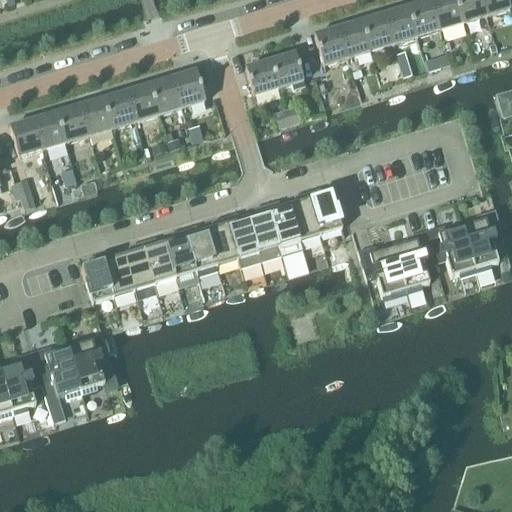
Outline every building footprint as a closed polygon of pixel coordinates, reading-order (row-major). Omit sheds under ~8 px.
[(442,0),(430,4),(439,34),(463,27),(454,0),(442,0)] [(454,0),(463,27),(485,20),(486,20),(479,0),(454,0)] [(479,0),(486,20),(509,13),(505,0),(479,0)] [(407,11),(416,41),(439,34),(430,4),(407,11)] [(384,18),(393,48),(416,41),(407,11),(384,18)] [(360,25),(369,55),(393,48),(384,18),(360,25)] [(337,32),(346,63),(369,55),(360,25),(337,32)] [(346,63),(337,32),(313,39),(322,70),(346,63)] [(394,58),(402,81),(411,78),(403,55),(394,58)] [(295,57),(269,65),(278,93),(290,89),(292,94),(304,90),(303,85),(295,57)] [(424,65),(427,76),(441,72),(437,61),(424,65)] [(278,93),(269,65),(244,73),(253,100),(278,93)] [(172,82),(181,112),(204,105),(195,75),(172,82)] [(181,112),(172,82),(148,89),(158,119),(181,112)] [(158,119),(148,89),(125,96),(134,126),(158,119)] [(134,126),(125,96),(102,103),(111,133),(134,126)] [(111,133),(102,103),(79,110),(88,140),(111,133)] [(88,140),(79,110),(55,117),(65,147),(88,140)] [(284,115),(289,129),(299,126),(295,112),(284,115)] [(289,129),(284,115),(274,118),(278,132),(289,129)] [(65,147),(55,117),(32,124),(41,155),(65,147)] [(41,155),(32,124),(9,131),(18,162),(41,155)] [(187,132),(191,148),(203,145),(198,129),(187,132)] [(14,190),(22,215),(33,211),(25,186),(14,190)] [(318,202),(315,193),(306,196),(320,241),(320,239),(340,234),(342,241),(343,241),(330,198),(329,198),(318,202)] [(320,241),(306,196),(298,199),(300,207),(288,211),(299,247),(300,247),(299,246),(319,240),(319,241),(320,241)] [(461,231),(475,278),(490,273),(489,269),(497,267),(492,251),(491,247),(504,234),(495,205),(481,218),(483,225),(461,232),(461,231)] [(274,206),(265,209),(281,261),(302,255),(299,247),(288,211),(276,214),(274,206)] [(247,223),(260,267),(281,261),(265,209),(256,211),(259,220),(247,223)] [(260,267),(247,223),(235,227),(232,218),(224,221),(237,264),(236,264),(236,265),(238,265),(240,273),(260,267)] [(217,270),(236,264),(237,264),(224,221),(215,224),(217,232),(205,236),(216,270),(217,270)] [(197,282),(198,282),(218,276),(217,270),(216,270),(205,236),(194,239),(191,231),(182,233),(197,282)] [(424,235),(434,269),(435,269),(433,264),(444,261),(445,265),(450,281),(458,279),(459,283),(475,278),(461,231),(460,232),(438,239),(436,231),(424,235)] [(175,282),(174,283),(174,284),(176,283),(178,292),(199,286),(198,282),(197,282),(182,233),(174,236),(176,244),(164,248),(175,282)] [(434,269),(424,235),(412,239),(414,246),(392,252),(406,299),(421,294),(420,290),(428,287),(423,271),(422,267),(432,264),(434,269)] [(141,246),(154,290),(155,289),(155,288),(174,283),(175,282),(164,248),(152,252),(150,243),(141,246)] [(123,260),(134,296),(134,295),(153,289),(154,290),(141,246),(132,249),(135,257),(123,260)] [(356,255),(365,284),(375,282),(376,286),(381,302),(389,299),(390,303),(406,299),(392,252),(391,252),(391,253),(369,259),(367,252),(356,255)] [(134,296),(123,260),(111,264),(108,256),(100,258),(113,301),(113,302),(114,302),(113,301),(133,295),(133,296),(134,296)] [(82,272),(81,273),(91,307),(113,301),(100,258),(91,261),(93,269),(82,273),(82,272)] [(67,353),(81,399),(96,394),(95,390),(104,388),(99,372),(97,368),(101,367),(99,358),(95,359),(91,346),(68,353),(68,352),(67,353)] [(43,353),(31,356),(41,390),(45,406),(56,402),(64,400),(66,404),(81,399),(67,353),(45,360),(43,353)] [(41,390),(31,356),(19,360),(21,367),(0,373),(0,379),(12,420),(28,415),(27,411),(35,409),(30,392),(28,388),(39,385),(40,390),(41,390)] [(0,423),(12,420),(0,379),(0,423)]
